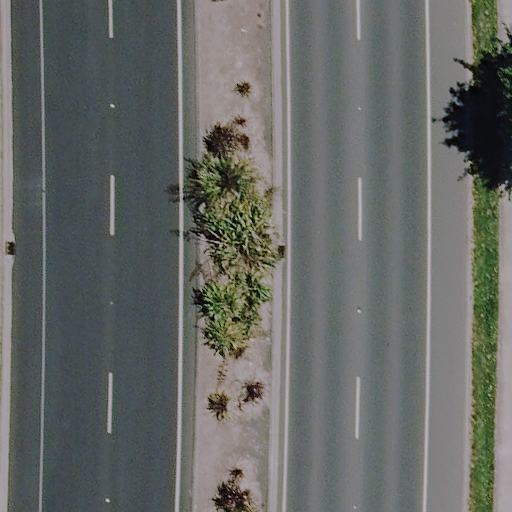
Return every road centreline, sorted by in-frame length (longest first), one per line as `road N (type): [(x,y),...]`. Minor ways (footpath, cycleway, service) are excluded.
road 1 (primary): [(98,511),(95,0)]
road 2 (primary): [(361,0),(362,511)]
